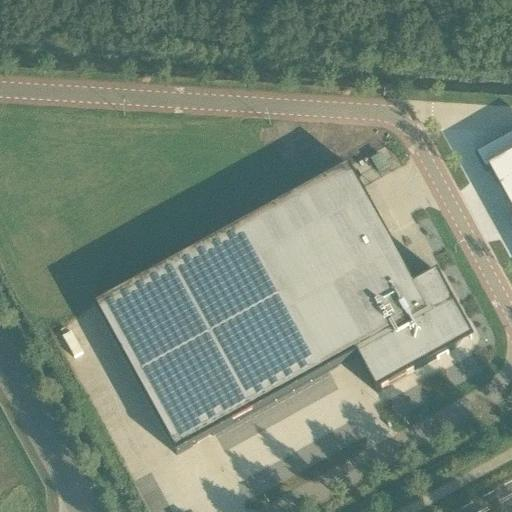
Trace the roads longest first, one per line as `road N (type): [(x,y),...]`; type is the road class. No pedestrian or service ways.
road 1 (unclassified): [(0,92),(375,117)]
road 2 (unclassified): [(511,377),(496,396),(281,511)]
road 3 (unclassified): [(375,117),(409,140),(511,328)]
road 4 (unclassified): [(82,511),(0,359)]
